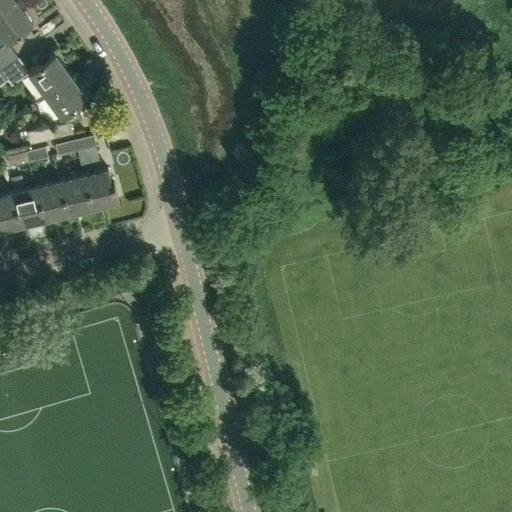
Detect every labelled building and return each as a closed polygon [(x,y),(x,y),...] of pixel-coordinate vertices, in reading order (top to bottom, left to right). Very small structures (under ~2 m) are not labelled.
[(14,0),(0,10),(0,32),(6,41),(33,22),(16,0),(14,0)] [(0,0),(0,10),(14,0),(0,0)] [(54,52),(29,71),(28,72),(44,93),(71,74),(54,52)] [(19,55),(1,68),(0,68),(0,83),(8,78),(12,84),(28,72),(29,71),(19,55)] [(71,74),(44,93),(62,116),(66,120),(82,116),(80,103),(88,97),(71,74)] [(26,130),(29,142),(54,136),(51,124),(26,130)] [(75,137),(77,148),(97,143),(94,132),(75,137)] [(58,152),(77,148),(75,137),(56,142),(58,152)] [(26,149),(29,160),(49,155),(46,144),(26,149)] [(263,149),(254,144),(242,165),(251,170),(263,149)] [(10,164),(29,160),(26,149),(7,153),(10,164)] [(89,188),(94,205),(120,199),(115,181),(113,182),(109,166),(82,173),(86,189),(89,188)] [(70,211),(94,205),(89,188),(86,189),(82,173),(59,179),(63,195),(66,194),(70,211)] [(47,217),(70,211),(66,194),(63,195),(59,179),(35,184),(39,200),(42,200),(47,217)] [(22,223),(47,217),(42,200),(39,200),(35,184),(11,190),(16,206),(18,206),(22,223)] [(0,228),(22,223),(18,206),(16,206),(11,190),(0,192),(0,228)]
